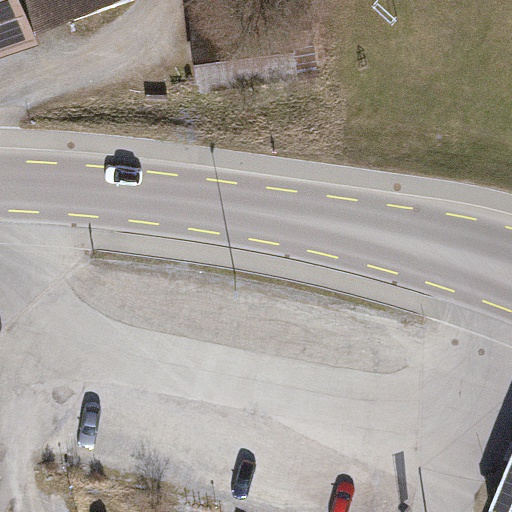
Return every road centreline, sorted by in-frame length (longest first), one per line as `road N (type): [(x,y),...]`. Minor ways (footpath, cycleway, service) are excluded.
road 1 (primary): [(511,271),(309,221),(0,189)]
road 2 (track): [(164,0),(146,31),(12,95),(0,110)]
road 3 (residential): [(0,289),(5,425)]
